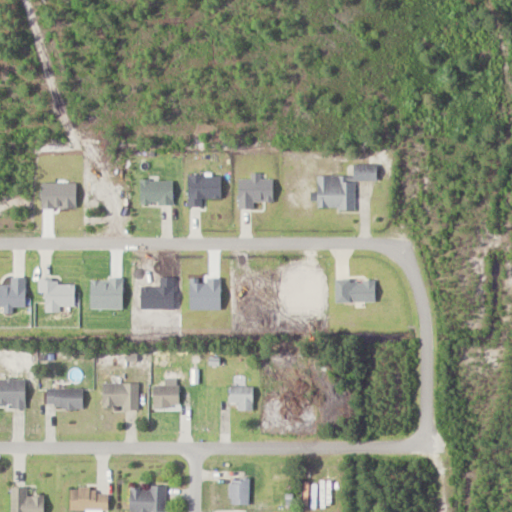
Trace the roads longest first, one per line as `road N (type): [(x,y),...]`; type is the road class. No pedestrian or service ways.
road 1 (residential): [(0,447),(429,444)]
road 2 (residential): [(0,244),(403,251)]
road 3 (residential): [(403,251),(423,313),(429,444)]
